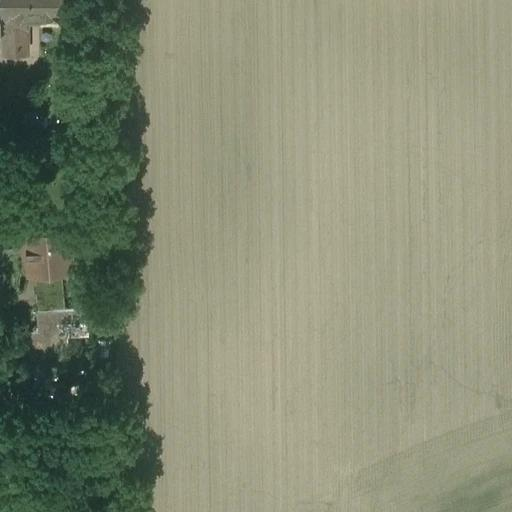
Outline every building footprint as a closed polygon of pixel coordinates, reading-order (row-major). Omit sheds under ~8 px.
[(64,0),(3,0),(4,52),(28,51),(28,17),(64,17),(64,0)] [(44,116),(23,115),(22,126),(45,126),(44,116)] [(69,228),(26,232),(30,273),(33,273),(61,270),(72,269),(69,228)] [(61,270),(33,273),(37,308),(56,306),(65,306),(61,270)] [(65,306),(56,306),(57,323),(87,322),(87,305),(65,306)] [(37,308),(39,324),(38,324),(34,329),(31,330),(35,360),(42,360),(42,363),(61,362),(57,323),(56,306),(37,308)] [(65,384),(41,387),(42,398),(65,396),(65,384)]
